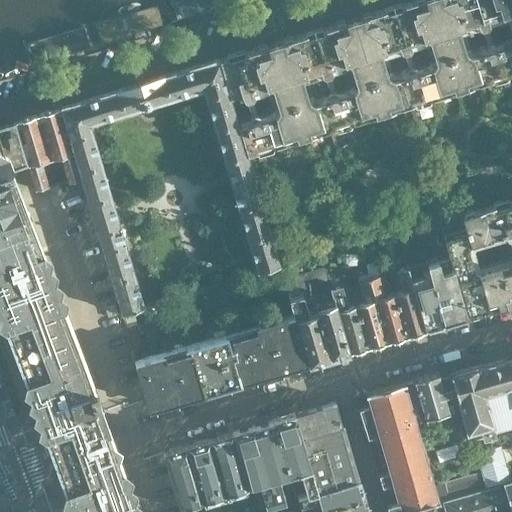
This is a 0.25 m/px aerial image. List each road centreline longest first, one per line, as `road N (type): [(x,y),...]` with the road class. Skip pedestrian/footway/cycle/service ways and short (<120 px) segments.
road 1 (residential): [(511,327),(145,434)]
road 2 (residential): [(0,107),(355,0)]
road 3 (residential): [(145,434),(107,428),(47,449),(35,465)]
